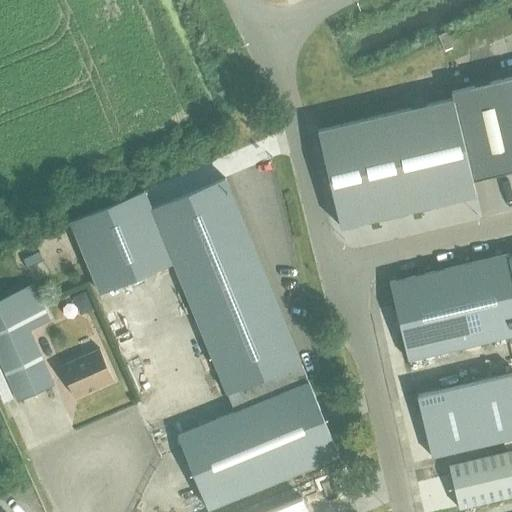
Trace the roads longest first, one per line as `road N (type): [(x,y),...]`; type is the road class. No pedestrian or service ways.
road 1 (residential): [(332,269),(370,356),(403,511)]
road 2 (unclassified): [(332,269),(273,35)]
road 3 (unclassified): [(332,269),(511,230)]
